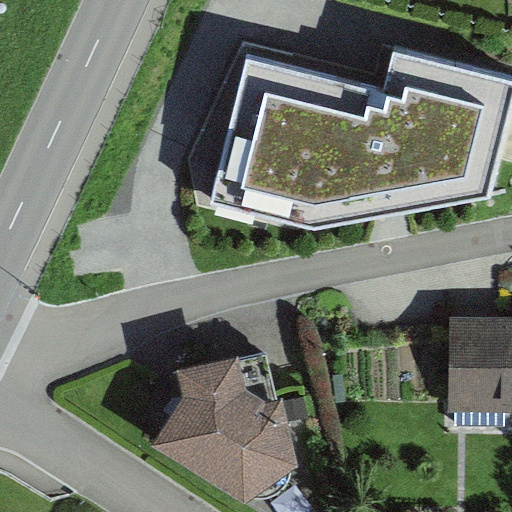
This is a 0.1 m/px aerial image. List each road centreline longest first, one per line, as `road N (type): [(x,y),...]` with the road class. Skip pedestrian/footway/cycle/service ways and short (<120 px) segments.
road 1 (residential): [(5,379),(184,301),(511,235)]
road 2 (tertiary): [(115,0),(0,253)]
road 3 (unclassified): [(160,511),(49,436),(5,379)]
